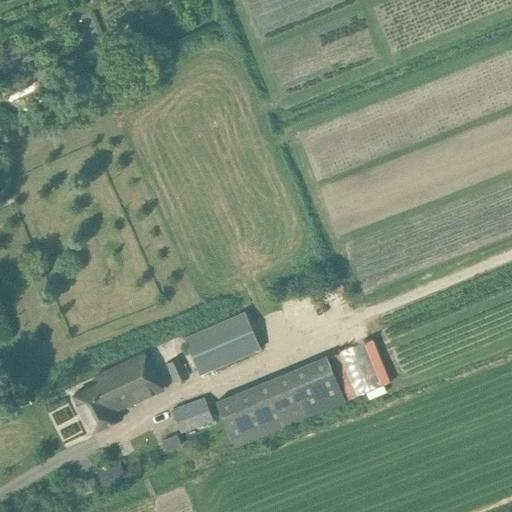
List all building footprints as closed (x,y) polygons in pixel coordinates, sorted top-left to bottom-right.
[(182,337),(199,376),(261,350),(244,310),(182,337)] [(145,352),(98,375),(101,382),(73,396),(91,432),(121,417),(117,410),(163,388),(145,352)] [(233,447),(307,416),(347,401),(328,355),(289,371),(215,402),(233,447)] [(178,358),(166,364),(176,383),(187,377),(178,358)] [(205,397),(172,409),(181,433),(214,421),(205,397)] [(177,434),(162,441),(166,451),(182,445),(177,434)] [(121,465),(98,472),(103,487),(125,480),(121,465)]
